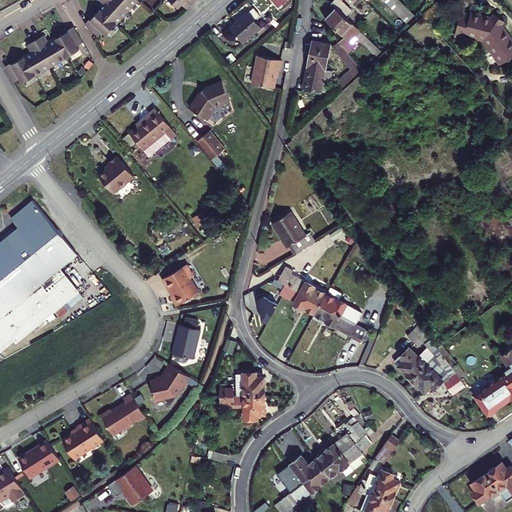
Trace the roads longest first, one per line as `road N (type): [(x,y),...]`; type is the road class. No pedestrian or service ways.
road 1 (residential): [(28,160),(139,286),(151,322),(136,353),(0,435)]
road 2 (residential): [(307,0),(237,292)]
road 3 (secondary): [(221,0),(40,150)]
road 4 (residential): [(476,449),(429,426),(375,379),(321,385)]
road 5 (residential): [(321,385),(253,448),(240,511)]
road 6 (residential): [(321,385),(260,354),(237,307)]
